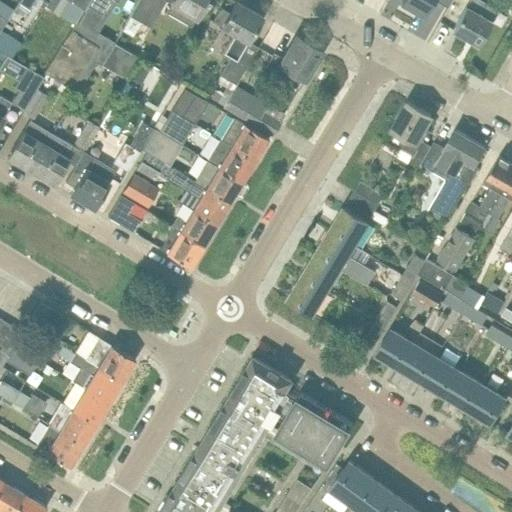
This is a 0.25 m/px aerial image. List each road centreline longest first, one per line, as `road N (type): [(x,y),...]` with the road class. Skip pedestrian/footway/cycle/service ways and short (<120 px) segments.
road 1 (residential): [(230,308),(384,52)]
road 2 (residential): [(230,308),(0,171)]
road 3 (residential): [(193,371),(0,253)]
road 4 (residential): [(396,409),(230,308)]
road 5 (residential): [(108,511),(193,371)]
road 6 (residential): [(459,511),(382,450),(396,409)]
road 7 (residential): [(511,478),(396,409)]
road 8 (residential): [(496,117),(384,52)]
